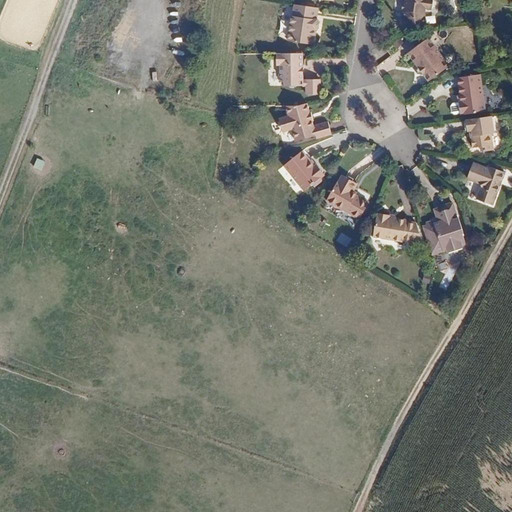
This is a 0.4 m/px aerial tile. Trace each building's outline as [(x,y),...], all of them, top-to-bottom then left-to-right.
[(205,0),(154,0),(140,86),(189,94),(205,0)] [(404,0),(404,3),(403,10),(406,28),(427,25),(426,9),(432,10),(433,0),(404,0)] [(320,21),(317,18),(318,6),(295,3),(293,15),(292,15),(288,40),(314,43),(316,34),(313,34),(314,28),(316,28),(319,26),(320,21)] [(449,66),(428,37),(407,52),(418,67),(417,73),(423,75),(428,81),(449,66)] [(302,79),(302,52),(277,53),(277,63),(281,63),(281,75),(284,78),(290,84),(292,85),(296,85),(297,83),(306,83),(306,92),(320,92),(320,77),(306,77),(306,78),(302,79)] [(485,110),(480,74),(458,77),(461,101),(452,102),(450,105),(451,111),(454,113),(463,112),(463,113),(485,110)] [(310,111),(307,102),(300,104),(285,104),(288,115),(282,117),(280,121),(282,128),(286,130),(292,128),(296,140),(316,134),(317,138),(331,134),(328,121),(313,125),(312,120),(314,119),(311,111),(310,111)] [(494,133),(491,115),(465,119),(467,130),(470,130),(472,130),(473,136),(471,137),(473,147),(481,146),(481,151),(493,149),(491,133),(494,133)] [(324,173),(316,163),(314,165),(301,150),(284,165),(304,190),(324,173)] [(42,171),(46,162),(38,158),(34,167),(42,171)] [(492,204),(504,171),(488,166),(487,168),(473,163),(468,178),(479,182),(481,187),(477,199),(492,204)] [(369,202),(356,194),(352,192),(353,190),(358,183),(342,174),(338,181),(327,199),(359,218),(369,202)] [(465,243),(462,232),(463,232),(460,223),(457,224),(455,218),(457,218),(452,203),(437,207),(440,216),(438,217),(426,221),(426,224),(422,226),(432,254),(447,248),(460,244),(465,243)] [(423,242),(416,221),(406,220),(406,218),(395,217),(388,216),(389,213),(377,212),(377,214),(376,214),(373,235),(402,240),(403,239),(423,242)]
